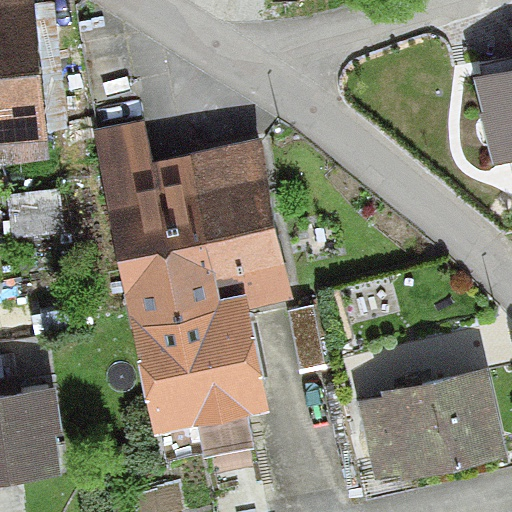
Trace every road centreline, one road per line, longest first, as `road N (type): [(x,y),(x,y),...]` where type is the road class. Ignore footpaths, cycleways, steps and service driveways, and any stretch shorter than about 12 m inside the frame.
road 1 (residential): [(125,0),(323,134),(460,248),(511,303)]
road 2 (unknown): [(511,486),(345,506),(323,493),(305,461),(259,293)]
